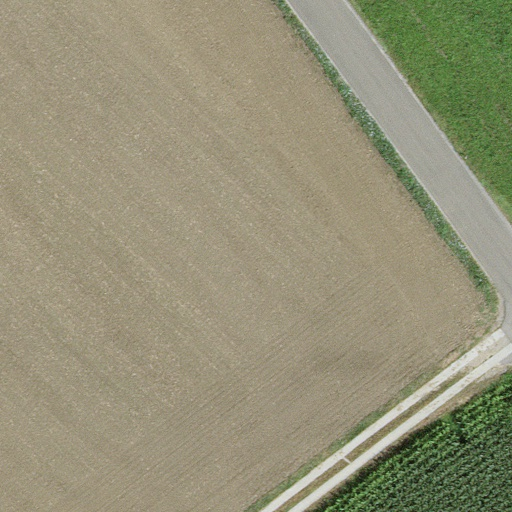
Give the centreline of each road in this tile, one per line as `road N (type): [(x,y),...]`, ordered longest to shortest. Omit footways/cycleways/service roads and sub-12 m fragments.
road 1 (tertiary): [(304,0),(511,271)]
road 2 (track): [(511,339),(283,511)]
